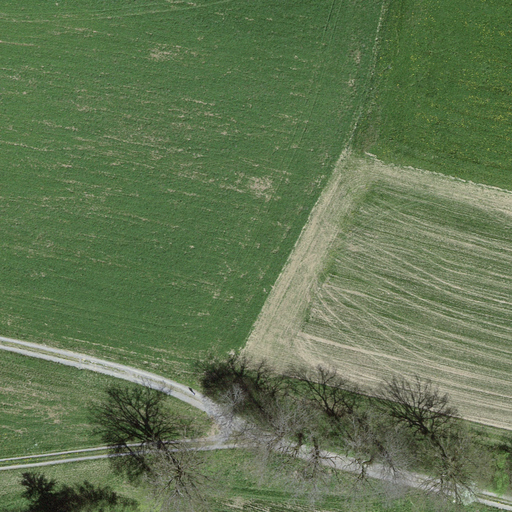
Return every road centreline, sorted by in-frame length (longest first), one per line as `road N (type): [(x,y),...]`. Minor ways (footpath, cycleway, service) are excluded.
road 1 (track): [(261,432),(144,377),(0,341)]
road 2 (track): [(261,432),(0,463)]
road 3 (track): [(511,501),(261,432)]
